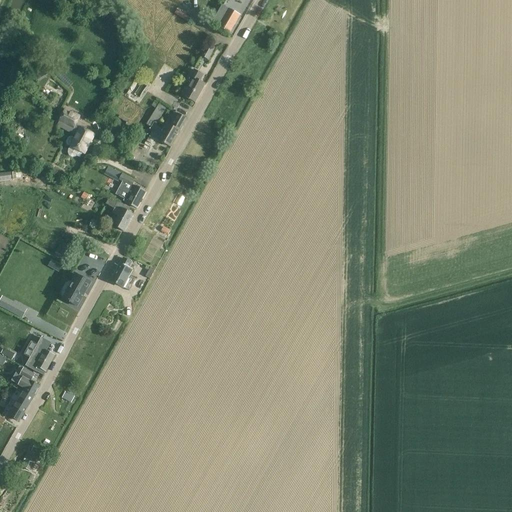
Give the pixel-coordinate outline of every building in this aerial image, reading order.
[(230,1),(227,6),(235,10),(238,5),(241,7),(245,1),(242,0),(239,0),(237,5),(230,1)] [(229,9),(219,27),(230,33),(241,16),(229,9)] [(203,57),(209,61),(215,50),(209,46),(203,57)] [(47,69),(42,72),(45,78),(51,75),(47,69)] [(183,96),(186,98),(195,103),(205,85),(198,81),(201,76),(203,76),(195,71),(188,83),(190,84),(183,96)] [(154,115),(147,126),(151,128),(154,130),(160,119),(167,109),(160,104),(155,101),(151,106),(157,110),(155,114),(154,115)] [(57,127),(75,135),(74,139),(71,137),(69,138),(67,143),(67,145),(70,146),(69,147),(85,155),(95,135),(79,127),(77,126),(81,117),(65,109),(57,127)] [(167,125),(163,131),(158,140),(171,147),(180,132),(176,130),(179,125),(182,127),(186,120),(178,115),(171,127),(167,125)] [(120,116),(116,122),(124,127),(128,121),(120,116)] [(117,136),(111,141),(119,149),(124,143),(117,136)] [(122,182),(115,195),(128,202),(127,204),(137,209),(146,192),(133,185),(134,181),(114,170),(112,174),(120,179),(119,180),(122,182)] [(25,172),(24,175),(26,176),(24,182),(30,184),(33,174),(25,172)] [(130,209),(122,204),(118,202),(118,203),(110,198),(106,204),(121,212),(113,226),(124,232),(133,215),(128,212),(130,209)] [(142,242),(143,242),(147,244),(154,232),(166,239),(171,231),(157,223),(155,223),(153,222),(149,229),(148,231),(142,242)] [(103,229),(97,225),(91,233),(90,236),(95,239),(96,236),(98,237),(103,229)] [(56,252),(54,255),(60,258),(61,255),(62,255),(67,246),(61,242),(56,252)] [(85,246),(81,254),(87,257),(91,249),(85,246)] [(132,264),(129,262),(123,259),(111,282),(130,292),(136,279),(129,275),(132,269),(130,267),(132,264)] [(150,268),(145,277),(150,279),(155,270),(150,268)] [(75,294),(73,293),(72,292),(67,302),(73,305),(77,298),(84,302),(92,288),(82,282),(75,294)] [(27,310),(8,300),(4,308),(23,318),(27,310)] [(39,335),(36,342),(43,345),(47,339),(39,335)] [(84,353),(79,364),(83,366),(85,363),(91,367),(103,345),(96,342),(89,355),(84,353)] [(4,348),(1,354),(12,360),(15,355),(4,348)] [(37,372),(44,376),(55,356),(46,351),(42,358),(41,359),(34,355),(29,363),(39,368),(37,372)] [(20,375),(24,378),(19,386),(26,390),(25,392),(34,397),(40,387),(31,382),(35,375),(24,369),(20,375)] [(18,404),(10,417),(11,417),(13,418),(19,422),(25,413),(20,410),(22,406),(27,409),(34,397),(25,392),(18,404)] [(64,393),(61,398),(67,401),(70,396),(64,393)] [(6,398),(2,403),(9,408),(13,402),(6,398)] [(28,452),(21,466),(31,472),(39,457),(41,458),(44,452),(33,446),(29,453),(28,452)] [(26,480),(31,483),(34,476),(29,474),(26,480)]
